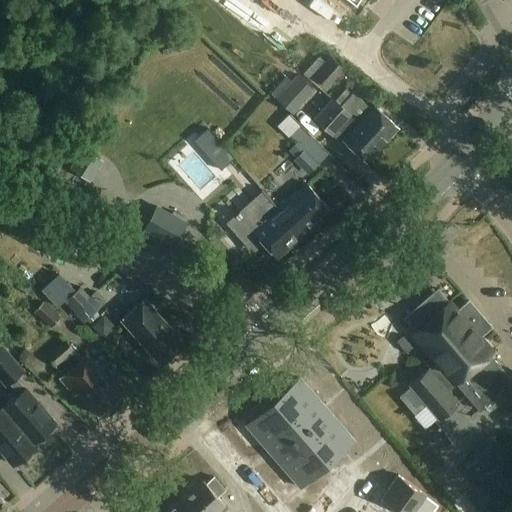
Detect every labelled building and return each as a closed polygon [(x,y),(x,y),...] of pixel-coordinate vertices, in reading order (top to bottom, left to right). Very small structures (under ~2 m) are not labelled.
[(342,0),(341,2),(355,13),(365,0),(342,0)] [(365,9),(359,17),(369,25),(376,17),(365,9)] [(359,17),(353,24),(363,32),(369,25),(359,17)] [(353,24),(347,32),(357,40),(363,32),(353,24)] [(347,71),(332,57),(325,63),(320,58),(305,75),(311,80),(314,76),(330,90),(347,71)] [(315,91),(298,75),(277,99),(294,115),(315,91)] [(353,93),(341,107),(382,145),(398,128),(374,106),(371,109),(353,93)] [(341,107),(333,99),(314,119),(332,135),(338,130),(346,137),(343,140),(367,162),(382,145),(341,107)] [(84,147),(70,169),(91,183),(104,162),(84,147)] [(312,150),(303,158),(314,170),(323,163),(312,150)] [(286,200),(277,207),(300,235),(300,234),(329,209),(307,184),(287,201),(286,200)] [(268,189),(229,224),(253,251),(263,243),(277,259),(302,236),(300,234),(300,235),(277,207),(268,189)] [(156,225),(182,250),(200,232),(175,207),(156,225)] [(90,297),(80,287),(65,301),(84,322),(105,303),(96,292),(90,297)] [(181,342),(145,300),(122,320),(158,362),(181,342)] [(62,318),(44,302),(35,313),(52,329),(62,318)] [(412,388),(401,398),(417,416),(428,407),(439,420),(459,403),(437,378),(445,371),(480,411),(511,383),(511,381),(489,354),(491,353),(479,338),(491,328),(469,302),(457,313),(449,303),(413,333),(440,365),(432,372),(430,369),(410,386),(412,388)] [(116,327),(105,315),(93,326),(103,338),(116,327)] [(73,350),(65,341),(47,357),(63,375),(59,379),(75,396),(78,393),(97,415),(121,394),(87,355),(85,356),(77,347),(73,350)] [(2,407),(36,446),(36,445),(34,442),(39,437),(42,440),(54,430),(51,427),(55,424),(26,389),(25,390),(15,377),(23,370),(0,343),(0,380),(4,386),(8,382),(19,395),(4,408),(3,406),(2,407)] [(300,379),(273,402),(291,423),(318,400),(300,379)] [(318,400),(291,423),(310,445),(337,421),(318,400)] [(273,402),(246,425),(265,447),(291,423),(273,402)] [(36,446),(2,407),(0,408),(0,448),(13,465),(17,461),(20,464),(32,454),(29,451),(36,446)] [(337,421),(310,445),(327,464),(354,441),(337,421)] [(291,423),(265,447),(283,468),(310,445),(291,423)] [(507,462),(493,444),(465,465),(480,484),(507,462)] [(310,445),(283,468),(300,488),(327,464),(310,445)] [(445,462),(438,448),(424,455),(432,469),(445,462)] [(398,476),(382,498),(401,511),(431,511),(436,505),(437,504),(437,503),(426,496),(398,476)] [(179,501),(188,511),(217,511),(225,506),(217,497),(225,491),(213,477),(206,484),(203,480),(179,501)] [(188,511),(179,501),(166,511),(188,511)]
